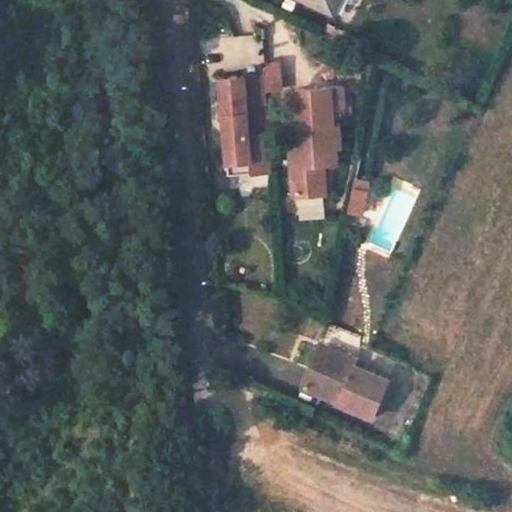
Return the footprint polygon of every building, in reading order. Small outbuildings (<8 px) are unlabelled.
[(340,0),(308,0),(333,13),(340,0)] [(360,39),(346,32),(340,41),(354,48),(360,39)] [(281,61),(266,62),(266,75),(267,92),(283,91),(281,61)] [(267,92),(266,75),(246,76),(248,93),(267,92)] [(273,172),(267,92),(248,93),(246,76),(223,78),(226,115),(230,162),(251,161),(252,173),(273,172)] [(344,87),(296,90),(298,125),(290,126),(295,197),(326,194),(325,165),(323,148),(341,147),(340,123),(347,123),(344,87)] [(341,147),(323,148),(325,165),(342,164),(341,147)] [(251,161),(230,162),(230,174),(252,173),(251,161)] [(372,183),(357,180),(351,209),(366,213),(372,183)] [(305,386),(374,417),(390,382),(356,366),(359,361),(323,345),(321,348),(307,342),(301,358),(314,364),(305,386)]
